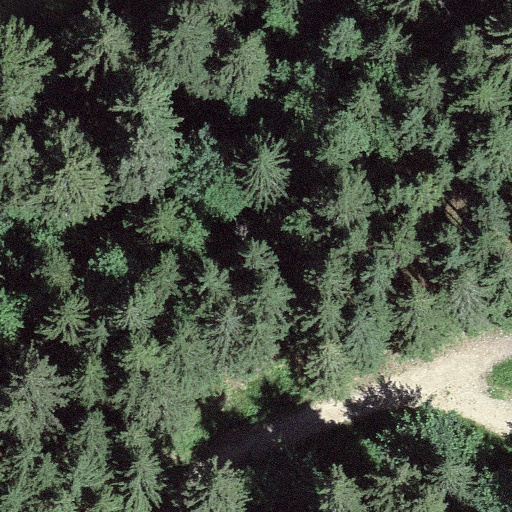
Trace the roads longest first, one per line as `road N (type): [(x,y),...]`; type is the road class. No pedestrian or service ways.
road 1 (track): [(379,417),(310,422),(241,451),(189,484),(166,511)]
road 2 (track): [(511,420),(379,417)]
